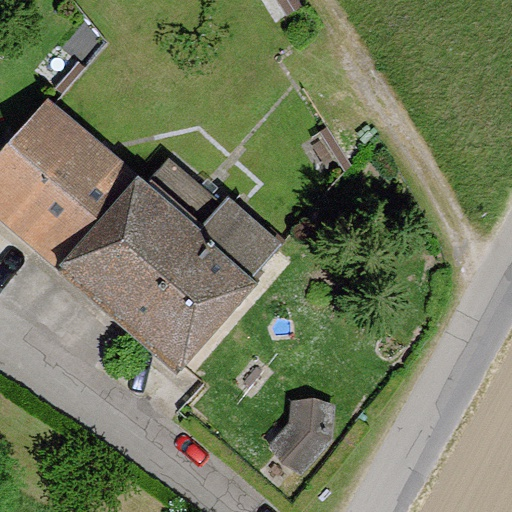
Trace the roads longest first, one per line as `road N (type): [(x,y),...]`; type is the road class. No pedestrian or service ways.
road 1 (track): [(489,297),(326,0)]
road 2 (unclassified): [(511,256),(374,511)]
